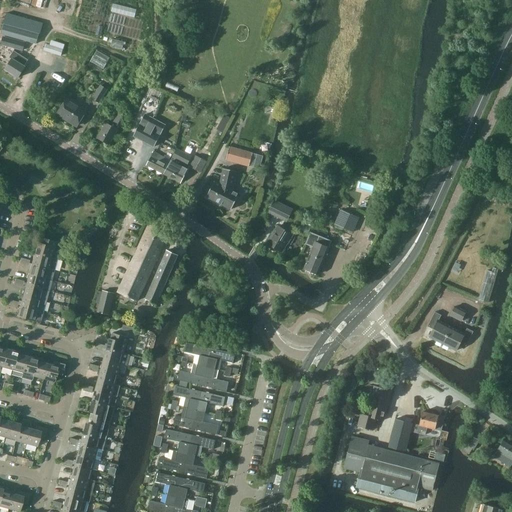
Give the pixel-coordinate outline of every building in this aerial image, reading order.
[(36,44),(39,34),(40,34),(43,23),(6,13),(1,34),(36,44)] [(127,17),(126,24),(138,27),(139,19),(127,17)] [(3,37),(1,45),(23,50),(25,43),(3,37)] [(111,47),(122,50),(124,42),(113,39),(111,47)] [(61,56),(63,50),(64,46),(52,41),(50,46),(46,45),(44,51),(61,56)] [(96,50),(90,62),(103,69),(110,58),(96,50)] [(19,78),(26,67),(24,66),(28,60),(14,51),(10,58),(12,59),(6,70),(19,78)] [(100,85),(92,99),(100,103),(108,90),(100,85)] [(57,114),(77,125),(86,111),(73,103),(74,101),(67,97),(57,114)] [(106,115),(102,112),(97,122),(101,124),(106,115)] [(127,117),(119,113),(113,123),(121,127),(127,117)] [(139,125),(133,136),(154,147),(160,136),(166,125),(145,114),(139,125)] [(224,114),(216,129),(218,130),(222,133),(230,118),(224,114)] [(117,129),(105,123),(97,138),(109,144),(117,129)] [(252,153),(229,147),(225,160),(249,166),(252,153)] [(189,166),(187,165),(191,157),(176,149),(170,160),(163,174),(180,183),(189,166)] [(163,174),(170,160),(153,151),(146,165),(163,174)] [(189,166),(200,172),(206,161),(195,155),(189,166)] [(223,168),(220,185),(214,182),(206,197),(231,209),(232,207),(234,208),(236,203),(235,202),(239,194),(232,191),(236,171),(223,168)] [(344,169),(339,178),(347,183),(352,174),(344,169)] [(274,201),(268,212),(286,221),(292,210),(274,201)] [(341,210),(335,224),(353,232),(359,218),(341,210)] [(301,224),(299,229),(308,233),(311,228),(301,224)] [(168,233),(148,225),(118,291),(137,300),(168,233)] [(292,234),(278,226),(267,243),(281,252),(281,251),(286,242),(287,243),(292,234)] [(312,247),(304,268),(318,274),(327,252),(331,241),(310,232),(305,244),(312,247)] [(37,243),(34,254),(51,258),(56,242),(44,239),(42,244),(37,243)] [(177,255),(166,250),(145,298),(156,303),(177,255)] [(57,260),(51,258),(34,254),(31,264),(54,270),(57,260)] [(54,270),(31,264),(28,274),(52,281),(54,270)] [(487,270),(478,300),(488,303),(497,273),(492,272),(487,270)] [(52,281),(28,274),(26,285),(49,291),(52,281)] [(230,285),(226,282),(222,288),(226,291),(230,285)] [(49,291),(26,285),(23,295),(46,301),(49,291)] [(112,294),(103,291),(98,311),(108,314),(112,294)] [(46,301),(23,295),(20,306),(43,312),(46,301)] [(43,312),(20,306),(17,317),(40,323),(43,312)] [(456,318),(460,309),(455,306),(450,315),(456,318)] [(465,311),(460,309),(456,318),(461,320),(465,311)] [(442,344),(451,327),(438,320),(441,315),(435,311),(427,326),(433,329),(429,337),(442,344)] [(464,333),(451,327),(442,344),(456,350),(460,342),(466,345),(473,331),(467,328),(464,333)] [(128,337),(116,334),(112,333),(111,338),(110,338),(107,349),(124,353),(128,337)] [(206,367),(211,348),(186,342),(184,352),(200,355),(197,365),(206,367)] [(235,354),(211,348),(206,367),(215,369),(219,370),(221,360),(233,363),(235,354)] [(12,370),(17,352),(7,349),(2,367),(12,370)] [(124,353),(107,349),(104,359),(121,364),(127,365),(130,355),(124,353)] [(22,373),(27,356),(22,355),(23,353),(17,352),(12,370),(22,373)] [(33,376),(38,357),(32,356),(32,358),(27,356),(22,373),(33,376)] [(44,379),(48,363),(43,362),(44,359),(38,357),(33,376),(44,379)] [(121,364),(104,359),(101,370),(118,374),(121,364)] [(53,361),(53,363),(52,364),(48,363),(44,379),(54,382),(57,373),(62,375),(65,365),(53,361)] [(202,385),(206,367),(197,365),(194,364),(191,373),(180,370),(177,380),(202,385)] [(213,378),(215,369),(206,367),(202,385),(227,391),(229,382),(213,378)] [(118,374),(101,370),(98,380),(116,385),(118,374)] [(120,386),(116,385),(98,380),(95,390),(118,396),(120,386)] [(196,410),(201,391),(176,386),(174,395),(186,398),(183,407),(188,408),(196,410)] [(358,426),(373,430),(376,418),(383,420),(391,390),(374,386),(370,399),(373,400),(369,416),(361,414),(358,426)] [(118,396),(95,390),(93,401),(115,407),(118,396)] [(225,397),(201,391),(196,410),(205,412),(207,403),(223,406),(225,397)] [(115,407),(93,401),(90,412),(95,413),(93,418),(106,422),(110,423),(115,407)] [(192,429),(196,410),(188,408),(185,417),(175,415),(173,424),(192,429)] [(203,421),(205,412),(196,410),(192,429),(217,434),(219,425),(203,421)] [(406,432),(403,443),(401,449),(420,454),(427,427),(441,430),(444,418),(438,417),(438,415),(422,411),(419,424),(414,423),(395,418),(392,428),(406,432)] [(0,436),(5,438),(10,421),(5,420),(5,418),(0,416),(0,436)] [(101,438),(106,422),(93,418),(92,424),(87,422),(84,433),(101,438)] [(16,441),(21,422),(15,421),(14,422),(10,421),(5,438),(16,441)] [(26,444),(30,428),(25,427),(26,424),(21,422),(16,441),(26,444)] [(36,426),(35,428),(35,429),(30,428),(26,444),(37,447),(39,438),(45,440),(48,430),(36,426)] [(186,453),(191,435),(166,429),(164,438),(180,442),(178,451),(186,453)] [(101,438),(84,433),(81,444),(103,450),(106,439),(101,438)] [(480,441),(475,438),(467,433),(463,438),(467,440),(461,449),(469,454),(473,448),(474,449),(480,441)] [(215,440),(191,435),(186,453),(195,455),(197,446),(213,450),(215,440)] [(344,467),(360,472),(356,487),(414,502),(418,487),(432,490),(439,463),(367,444),(368,443),(363,441),(364,439),(352,436),(344,467)] [(511,462),(511,443),(504,438),(493,457),(510,467),(511,462)] [(103,450),(81,444),(78,454),(100,460),(103,450)] [(186,453),(178,451),(174,450),(172,460),(160,457),(158,466),(182,472),(186,453)] [(193,465),(195,455),(186,453),(182,472),(207,478),(209,468),(193,465)] [(100,460),(78,454),(75,465),(93,469),(98,471),(100,460)] [(93,469),(75,465),(73,475),(90,480),(93,469)] [(176,497),(181,478),(156,472),(154,482),(170,485),(168,494),(176,497)] [(95,481),(90,480),(73,475),(70,486),(92,492),(95,481)] [(205,483),(181,478),(176,497),(185,499),(187,489),(203,493),(205,483)] [(92,492),(70,486),(67,496),(89,502),(92,492)] [(8,492),(8,490),(9,489),(3,487),(0,498),(0,506),(9,509),(13,493),(8,492)] [(18,491),(18,493),(18,494),(13,493),(9,509),(19,511),(22,503),(27,505),(30,495),(18,491)] [(158,511),(172,511),(176,497),(168,494),(166,504),(150,500),(148,510),(158,511)] [(86,511),(89,502),(67,496),(64,506),(84,511),(86,511)] [(198,511),(199,511),(187,509),(189,499),(185,499),(176,497),(172,511),(198,511)] [(503,511),(504,509),(483,503),(480,511),(503,511)]
